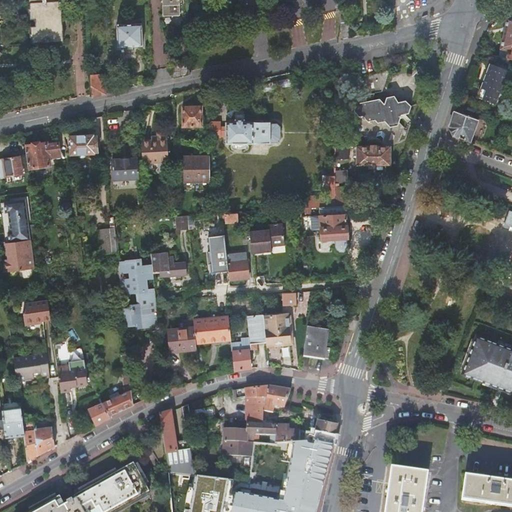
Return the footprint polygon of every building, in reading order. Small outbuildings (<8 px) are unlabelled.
[(34,0),(35,13),(30,13),(31,20),(35,20),(36,27),(31,27),(31,34),(36,34),(37,44),(64,42),(63,25),(47,26),(47,19),(62,18),(61,0),(34,0)] [(181,0),(164,0),(165,15),(182,14),(181,0)] [(340,10),(341,41),(350,39),(348,10),(340,10)] [(499,57),(508,58),(508,55),(510,55),(511,51),(511,47),(511,16),(507,18),(501,47),(492,46),(494,38),(484,37),(484,39),(476,38),(475,43),(474,43),(471,53),(499,57)] [(143,24),(117,25),(118,48),(144,47),(143,24)] [(174,79),(190,75),(189,61),(174,64),(174,79)] [(490,64),(477,97),(494,104),(507,70),(490,64)] [(92,98),(106,94),(105,75),(91,75),(92,98)] [(342,106),(336,123),(336,124),(336,125),(348,138),(363,135),(368,141),(375,139),(378,142),(380,141),(383,146),(399,142),(404,125),(400,120),(403,113),(409,111),(411,104),(407,99),(399,100),(394,94),(386,96),(384,103),(379,98),(372,99),(375,91),(366,93),(364,101),(342,106)] [(201,106),(183,107),(183,126),(202,126),(201,106)] [(454,136),(470,142),(479,120),(474,118),(476,114),(470,112),(469,116),(455,111),(450,128),(454,136)] [(227,126),(227,137),(227,144),(270,143),(271,141),(277,141),(280,139),(280,127),(277,124),(271,124),(271,122),(245,122),(245,114),(236,115),(236,122),(227,123),(227,126)] [(211,122),(211,137),(221,137),(220,126),(220,122),(211,122)] [(151,141),(141,142),(142,164),(159,163),(159,172),(162,173),(168,171),(166,132),(157,133),(157,137),(157,141),(151,141)] [(69,136),(70,156),(94,154),(94,153),(97,153),(96,135),(94,135),(69,136)] [(381,146),(377,142),(372,142),(368,146),(368,147),(359,147),(359,165),(369,165),(369,163),(380,163),(380,165),(390,164),(390,147),(381,147),(381,146)] [(25,146),(29,169),(50,166),(49,159),(61,157),(59,144),(48,145),(47,143),(25,146)] [(185,183),(212,183),(211,156),(185,157),(185,183)] [(3,159),(5,176),(22,173),(20,157),(3,159)] [(112,159),(113,180),(137,179),(136,159),(112,159)] [(336,181),(336,175),(328,175),(328,195),(310,197),(311,208),(336,206),(336,186),(336,181)] [(345,205),(355,205),(354,194),(346,194),(345,185),(339,186),(336,186),(336,206),(345,205)] [(26,201),(29,224),(32,223),(29,198),(17,199),(17,203),(26,201)] [(17,203),(6,204),(11,244),(31,241),(29,224),(26,201),(17,203)] [(1,205),(6,244),(7,244),(11,244),(6,204),(1,205)] [(346,214),(345,205),(317,207),(318,216),(309,217),(310,231),(319,230),(319,240),(333,239),(334,247),(336,250),(339,252),(343,251),(346,249),(348,246),(347,226),(346,226),(346,214)] [(236,217),(236,212),(226,213),(226,218),(227,218),(227,222),(237,222),(236,217)] [(188,218),(188,216),(177,216),(178,230),(189,229),(188,218)] [(269,229),(250,231),(252,253),(261,252),(263,252),(271,251),(272,251),(272,246),(285,245),(283,224),(269,225),(269,229)] [(117,258),(114,230),(111,230),(101,231),(104,259),(117,258)] [(229,271),(225,235),(209,236),(210,251),(208,252),(209,260),(211,260),(212,273),(229,271)] [(11,244),(15,272),(35,269),(31,241),(11,244)] [(11,244),(7,244),(9,260),(4,261),(5,273),(15,272),(11,244)] [(167,252),(151,253),(152,265),(152,271),(159,270),(160,276),(187,274),(186,263),(182,263),(174,263),(174,261),(174,256),(167,256),(167,252)] [(250,278),(247,252),(228,254),(231,280),(250,278)] [(124,326),(134,325),(134,323),(136,323),(137,322),(138,326),(151,325),(150,318),(157,317),(156,301),(156,300),(155,296),(155,292),(154,288),(149,289),(148,278),(153,277),(152,271),(152,265),(140,266),(140,260),(134,261),(134,260),(125,261),(125,262),(118,263),(121,293),(127,292),(127,293),(137,292),(138,304),(130,305),(131,308),(123,309),(123,314),(124,326)] [(284,304),(297,304),(296,292),(283,293),(284,304)] [(51,320),(48,301),(26,304),(27,311),(23,311),(25,325),(35,324),(35,322),(41,321),(51,320)] [(288,313),(263,315),(266,342),(266,343),(267,345),(269,345),(271,347),(277,347),(279,344),(291,342),(288,313)] [(266,342),(263,315),(247,317),(249,337),(240,338),(241,341),(231,343),(232,351),(234,371),(251,368),(249,349),(257,349),(256,343),(266,342)] [(206,342),(230,340),(228,316),(193,319),(194,327),(196,345),(206,344),(206,342)] [(151,325),(138,326),(137,322),(136,323),(136,328),(158,326),(157,317),(150,318),(151,325)] [(330,329),(308,326),(304,354),(329,358),(331,348),(327,347),(330,329)] [(196,349),(196,345),(194,327),(168,330),(170,353),(196,349)] [(463,373),(511,392),(511,348),(477,335),(463,373)] [(140,346),(127,347),(127,352),(128,357),(128,362),(128,363),(142,362),(140,346)] [(38,354),(13,357),(16,379),(34,376),(33,375),(33,371),(40,370),(41,374),(49,373),(46,351),(38,352),(38,354)] [(109,416),(133,406),(128,363),(128,362),(128,357),(121,358),(123,378),(125,393),(120,395),(119,392),(111,396),(112,399),(102,403),(109,416)] [(86,368),(58,372),(61,392),(71,391),(71,387),(88,385),(86,368)] [(242,398),(247,397),(263,396),(267,396),(269,387),(247,390),(240,391),(242,398)] [(267,396),(263,396),(262,410),(263,411),(273,413),(273,412),(275,405),(285,407),(286,408),(292,390),(269,387),(267,396)] [(240,391),(233,392),(233,400),(242,398),(240,391)] [(220,395),(212,397),(214,408),(224,407),(225,394),(220,395)] [(224,456),(252,457),(254,443),(254,434),(276,435),(276,442),(294,442),(300,442),(300,434),(301,431),(288,430),(284,425),(280,425),(276,425),(257,424),(257,421),(263,421),(263,411),(262,410),(263,396),(247,397),(247,432),(225,431),(224,442),(224,456)] [(208,399),(190,405),(192,410),(209,404),(208,399)] [(89,409),(96,426),(110,418),(109,416),(102,403),(89,409)] [(189,405),(182,408),(184,425),(192,424),(189,405)] [(216,421),(214,408),(195,411),(197,424),(216,421)] [(171,411),(160,415),(166,453),(169,473),(183,475),(194,475),(191,451),(178,452),(176,442),(171,411)] [(3,414),(5,433),(6,440),(25,438),(23,425),(21,412),(3,414)] [(315,432),(336,435),(338,424),(333,423),(315,420),(313,431),(316,431),(315,432)] [(37,431),(53,430),(47,422),(36,423),(37,431)] [(23,425),(25,438),(28,463),(55,448),(53,430),(37,431),(36,423),(23,425)] [(300,434),(300,442),(313,442),(334,445),(336,435),(315,432),(315,433),(314,437),(310,435),(311,433),(308,433),(308,435),(300,434)] [(178,452),(191,451),(189,441),(176,442),(178,452)] [(316,511),(318,505),(324,485),(334,445),(313,442),(294,442),(284,500),(231,491),(233,480),(216,478),(194,475),(186,511),(316,511)] [(33,511),(115,511),(150,493),(134,464),(75,497),(71,489),(59,496),(60,498),(33,511)] [(422,511),(429,470),(391,464),(389,481),(388,489),(387,497),(386,506),(384,511),(422,511)] [(511,482),(465,475),(462,500),(511,507),(511,482)]
